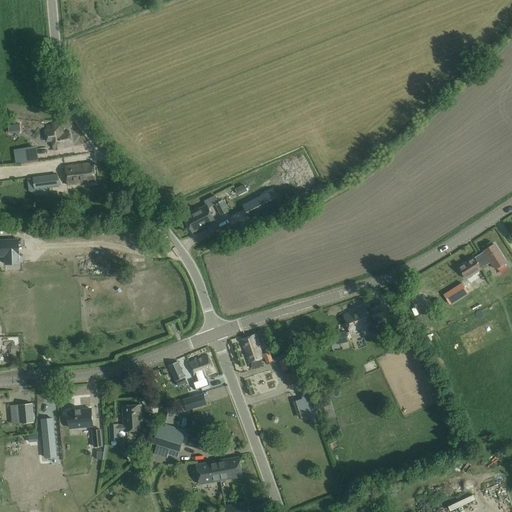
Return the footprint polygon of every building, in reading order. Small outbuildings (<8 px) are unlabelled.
[(44,130),(47,142),(53,141),(54,150),(72,146),(69,132),(63,133),(62,124),(46,127),(46,130),(44,130)] [(37,148),(14,152),(16,165),(39,162),(37,148)] [(93,162),(65,166),(68,185),(96,181),(93,162)] [(58,174),(33,178),(27,179),(28,191),(36,190),(36,196),(48,195),(47,188),(59,187),(58,174)] [(229,211),(223,200),(215,204),(221,215),(229,211)] [(216,221),(208,205),(185,216),(193,233),(216,221)] [(255,219),(262,216),(257,206),(251,210),(255,219)] [(19,240),(0,240),(0,256),(5,257),(5,264),(20,264),(19,240)] [(503,257),(511,252),(506,241),(497,247),(503,257)] [(481,269),(488,264),(481,254),(474,258),(460,267),(467,279),(481,269)] [(433,279),(437,288),(457,278),(452,268),(433,279)] [(445,294),(451,303),(468,293),(462,284),(445,294)] [(399,294),(390,298),(397,314),(407,309),(399,294)] [(367,307),(345,316),(352,333),(374,325),(367,307)] [(332,345),(349,342),(347,332),(330,335),(332,345)] [(270,351),(262,354),(258,343),(260,342),(258,334),(242,339),(250,362),(261,358),(261,359),(265,358),(267,364),(274,361),(270,351)] [(187,375),(194,373),(195,377),(204,373),(205,375),(214,371),(208,356),(190,363),(192,367),(185,369),(187,375)] [(280,360),(282,370),(292,367),(289,358),(280,360)] [(187,382),(185,377),(179,362),(170,366),(176,380),(175,381),(178,386),(187,382)] [(285,375),(288,386),(297,383),(294,372),(285,375)] [(203,394),(184,400),(187,410),(206,404),(203,394)] [(309,416),(303,399),(296,401),(302,418),(309,416)] [(31,403),(19,405),(20,424),(33,423),(31,403)] [(119,431),(143,430),(142,405),(123,406),(124,425),(118,425),(118,424),(110,425),(110,441),(120,440),(119,431)] [(174,409),(164,407),(162,418),(164,419),(163,424),(173,426),(176,414),(173,414),(174,409)] [(95,430),(93,413),(70,416),(73,433),(92,430),(95,430)] [(56,457),(52,419),(42,420),(45,458),(56,457)] [(186,431),(160,423),(154,444),(180,451),(186,431)] [(95,430),(92,430),(93,447),(103,446),(102,429),(95,430)] [(192,430),(187,446),(204,452),(210,436),(192,430)] [(196,465),(199,484),(243,477),(240,458),(196,465)]
